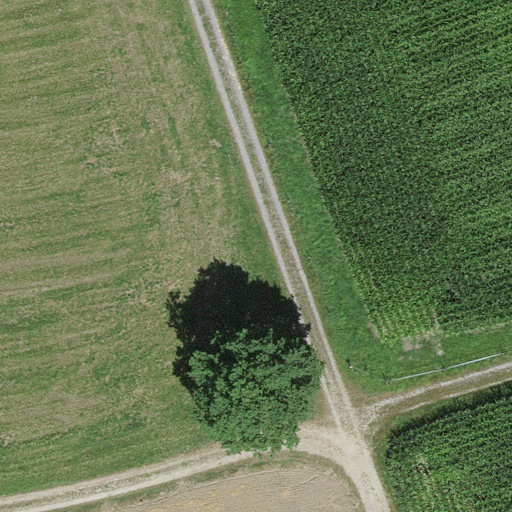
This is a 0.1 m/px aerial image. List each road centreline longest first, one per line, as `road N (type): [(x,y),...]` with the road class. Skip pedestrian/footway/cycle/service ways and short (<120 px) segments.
road 1 (track): [(190,0),(368,511)]
road 2 (track): [(0,505),(511,372)]
